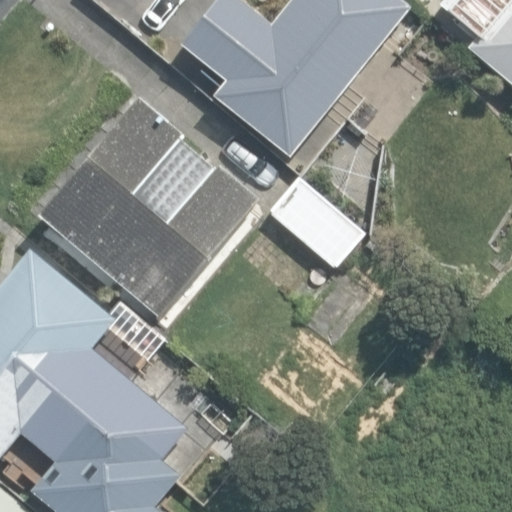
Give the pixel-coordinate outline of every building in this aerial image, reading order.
[(216,94),(293,156),(414,6),(407,0),(291,0),(275,20),(249,0),(218,0),(183,43),(228,79),(216,94)] [(472,45),(511,79),(511,0),(429,0),(430,0),(477,40),(472,45)] [(43,215),(158,314),(259,196),(219,162),(216,166),(181,136),(184,132),(143,97),(43,215)] [(271,211),(336,265),(365,231),(299,176),(271,211)] [(123,322),(36,251),(0,295),(0,460),(25,429),(126,511),(195,427),(101,349),(123,322)] [(0,511),(32,511),(0,484),(0,511)]
